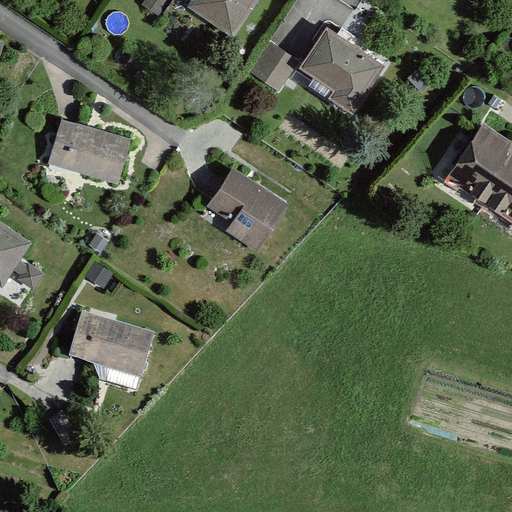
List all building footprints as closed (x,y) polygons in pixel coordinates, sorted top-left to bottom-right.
[(143,0),(141,4),(159,16),(169,0),(143,0)] [(188,0),(187,3),(234,34),(256,0),(188,0)] [(386,62),(328,22),(300,62),(334,86),(329,93),(353,110),(386,62)] [(250,70),(279,89),(300,58),(271,39),(250,70)] [(132,137),(64,117),(51,161),(119,181),(132,137)] [(485,200),(511,160),(511,138),(483,119),(446,174),(485,200)] [(511,160),(485,200),(511,218),(511,160)] [(290,202),(234,164),(210,200),(236,218),(230,228),(259,248),(290,202)] [(0,218),(0,283),(2,285),(14,267),(20,258),(32,241),(0,218)] [(89,242),(101,251),(109,239),(97,231),(89,242)] [(17,277),(33,287),(44,271),(28,259),(26,262),(20,258),(14,267),(21,271),(17,277)] [(86,274),(103,286),(114,272),(96,260),(86,274)] [(155,333),(82,313),(69,358),(99,366),(107,381),(139,391),(155,333)]
